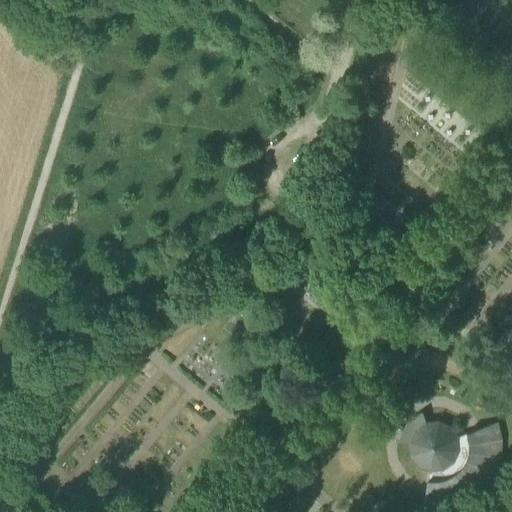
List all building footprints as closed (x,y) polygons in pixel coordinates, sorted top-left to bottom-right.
[(421,464),(431,468),(445,466),(454,458),(457,446),(456,438),(449,429),(438,424),(427,425),(418,432),(412,442),(414,454),(421,464)] [(495,424),(472,432),(475,442),(499,440),(495,424)] [(428,486),(438,486),(458,482),(470,472),(477,457),(475,442),(472,432),(456,438),(457,446),(454,458),(445,466),(431,468),(428,486)] [(499,440),(475,442),(477,457),(470,472),(458,482),(438,486),(440,510),(457,506),(473,498),(485,487),(493,473),(498,457),(499,440)] [(438,486),(428,486),(423,510),(440,510),(438,486)]
